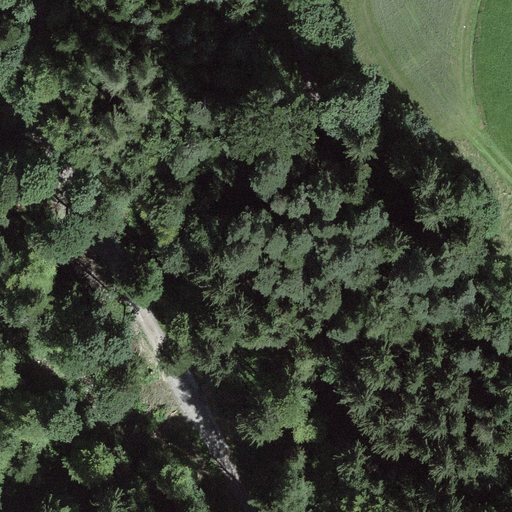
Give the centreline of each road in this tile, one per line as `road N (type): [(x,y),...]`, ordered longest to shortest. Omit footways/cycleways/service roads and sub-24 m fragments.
road 1 (track): [(42,0),(50,118),(254,511)]
road 2 (track): [(511,275),(318,94),(295,0)]
road 3 (track): [(511,173),(470,113),(461,34),(473,0)]
